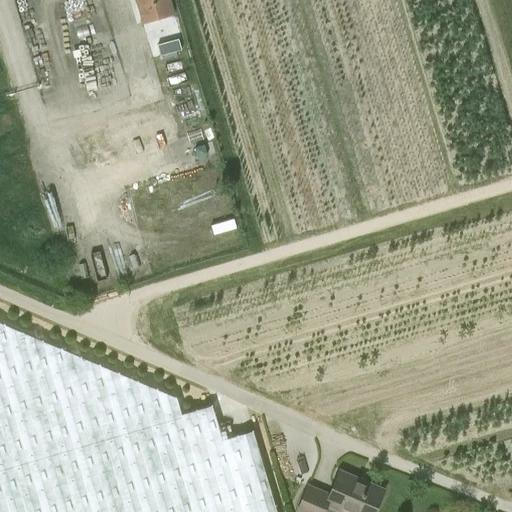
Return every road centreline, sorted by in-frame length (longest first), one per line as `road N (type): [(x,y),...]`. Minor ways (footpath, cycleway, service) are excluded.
road 1 (unclassified): [(481,511),(0,290)]
road 2 (track): [(511,186),(129,296),(109,309),(97,333)]
